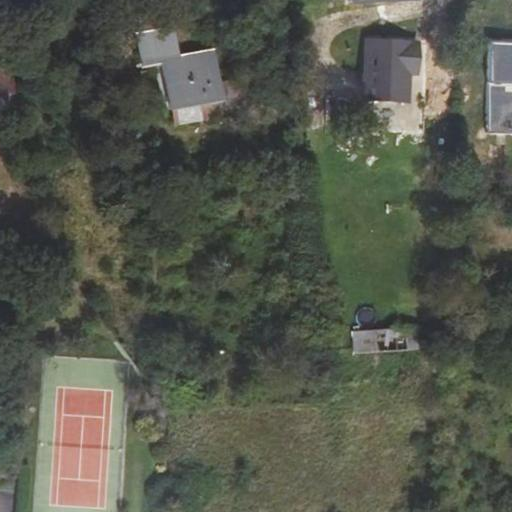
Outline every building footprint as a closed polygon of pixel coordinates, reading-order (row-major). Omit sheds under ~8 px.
[(48,6),(11,8),(13,28),(49,26),(48,6)] [(169,28),(166,13),(137,18),(140,34),(169,28)] [(160,63),(167,105),(199,100),(218,96),(220,105),(250,100),(246,77),(214,83),(208,54),(175,59),(169,30),(136,37),(141,66),(160,63)] [(415,75),(416,46),(366,42),(362,101),(404,103),(406,75),(415,75)] [(511,46),(477,45),(470,136),(511,138),(511,46)] [(0,98),(15,93),(9,72),(7,71),(2,70),(0,70),(0,98)] [(199,100),(167,105),(171,127),(203,121),(199,100)] [(511,228),(496,227),(495,248),(511,249),(511,228)] [(417,350),(416,329),(352,332),(352,355),(417,350)]
